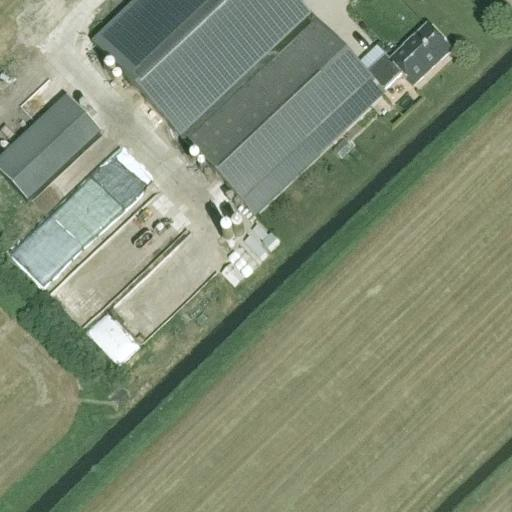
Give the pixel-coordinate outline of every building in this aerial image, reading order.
[(364,76),(309,18),(292,0),(146,0),(94,49),(169,129),(180,140),(254,219),(350,129),(384,97),(382,95),(364,76)] [(37,27),(29,46),(44,52),(51,33),(37,27)] [(364,76),(382,95),(401,78),(413,90),(450,54),(426,29),(412,41),(414,43),(405,50),(404,49),(389,63),(384,58),(364,76)] [(0,111),(7,102),(15,107),(35,79),(0,54),(0,111)] [(0,176),(27,205),(100,136),(67,101),(0,163),(0,176)] [(205,250),(213,242),(203,231),(195,238),(205,250)] [(184,247),(153,281),(183,308),(214,273),(184,247)] [(105,323),(132,352),(179,308),(151,279),(105,323)]
